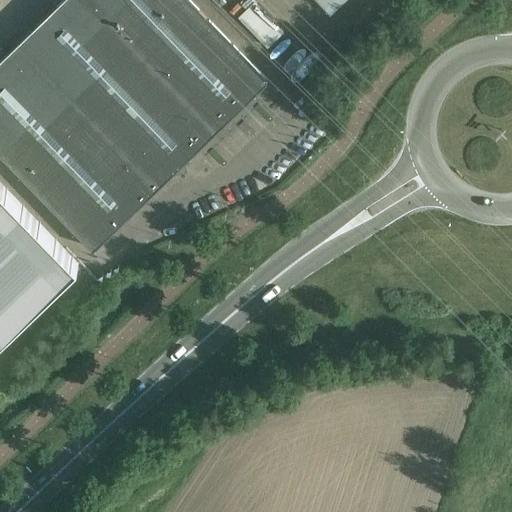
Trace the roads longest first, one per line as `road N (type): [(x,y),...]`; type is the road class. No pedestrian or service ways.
road 1 (secondary): [(17,511),(149,383),(315,248)]
road 2 (secondary): [(511,50),(474,52),(431,83),(420,108),(420,151)]
road 3 (secondary): [(420,151),(315,248)]
road 4 (secondary): [(315,248),(444,191)]
